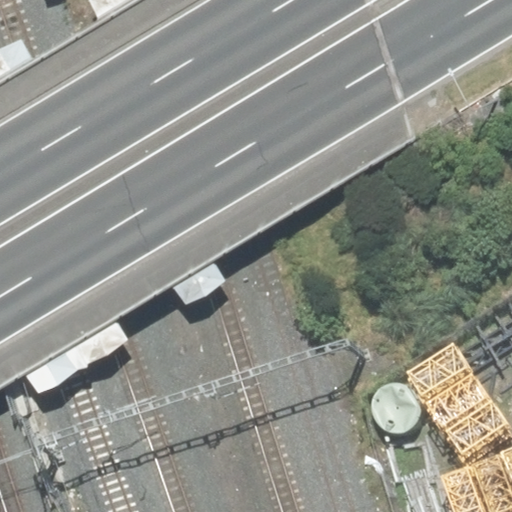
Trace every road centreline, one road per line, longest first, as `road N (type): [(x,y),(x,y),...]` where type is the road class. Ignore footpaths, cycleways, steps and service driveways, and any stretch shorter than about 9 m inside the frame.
road 1 (primary): [(499,0),(0,297)]
road 2 (primary): [(0,179),(297,0)]
